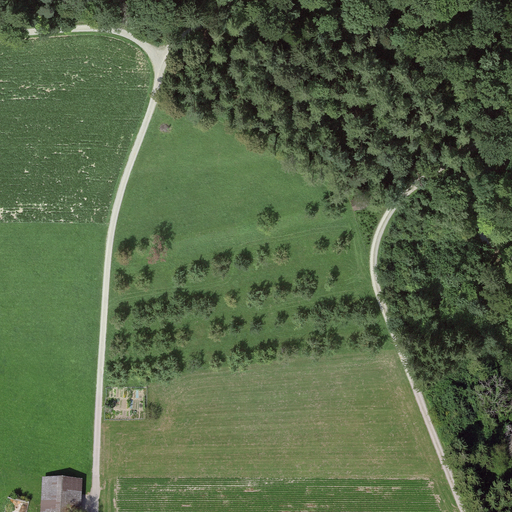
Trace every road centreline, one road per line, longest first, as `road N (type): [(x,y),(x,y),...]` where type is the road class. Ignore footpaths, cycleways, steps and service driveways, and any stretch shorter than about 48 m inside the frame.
road 1 (track): [(232,0),(163,56),(120,220),(94,496)]
road 2 (track): [(460,511),(377,287),(374,254),(385,217),(410,188),(511,122)]
road 3 (track): [(163,56),(146,34),(107,30),(0,40)]
